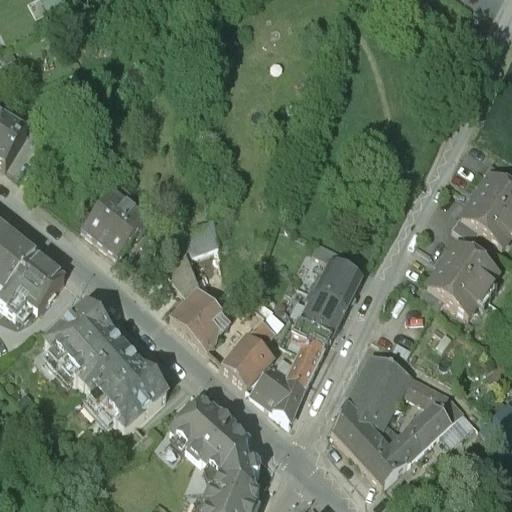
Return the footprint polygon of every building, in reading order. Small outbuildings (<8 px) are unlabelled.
[(25,138),(0,122),(0,169),(4,172),(25,138)] [(509,182),(489,169),(482,179),(489,183),(502,192),(509,182)] [(489,183),(477,200),(475,198),(468,207),(471,209),(460,225),(478,238),(501,254),(508,242),(511,244),(511,198),(502,192),(489,183)] [(111,198),(80,236),(116,265),(147,227),(130,213),(138,203),(121,190),(114,200),(111,198)] [(478,238),(460,225),(458,223),(450,234),(459,240),(460,240),(471,248),(471,247),(478,238)] [(211,226),(173,242),(184,265),(218,253),(211,226)] [(34,260),(0,231),(0,293),(4,297),(34,260)] [(471,248),(460,240),(459,240),(452,251),(454,252),(455,251),(473,264),(480,254),(471,247),(471,248)] [(348,265),(316,248),(310,260),(329,269),(329,268),(343,275),(348,265)] [(454,252),(443,268),(441,266),(435,275),(437,277),(426,294),(444,306),(467,322),(475,311),(481,316),(495,296),(488,291),(496,280),(473,264),(455,251),(454,252)] [(4,297),(0,301),(0,308),(14,320),(25,307),(36,316),(63,283),(34,260),(4,297)] [(184,265),(163,277),(171,288),(190,278),(184,265)] [(343,275),(329,268),(329,269),(321,285),(317,283),(309,297),(345,315),(361,284),(343,275)] [(199,300),(190,278),(171,288),(179,298),(159,316),(204,357),(212,348),(216,337),(210,330),(220,321),(198,300),(199,300)] [(426,294),(424,293),(417,302),(437,316),(444,306),(426,294)] [(345,315),(309,297),(304,309),(307,311),(298,330),(328,345),(329,346),(345,315)] [(266,323),(244,308),(234,318),(253,336),(261,329),(266,323)] [(86,309),(43,346),(50,353),(47,356),(75,388),(78,385),(83,392),(124,356),(109,338),(110,337),(86,309)] [(281,327),(270,318),(266,323),(261,329),(273,339),(281,327)] [(253,336),(220,372),(244,395),(272,365),(260,353),(273,339),(261,329),(253,336)] [(328,345),(298,330),(290,345),(304,352),(300,359),(288,384),(287,387),(303,395),(328,345)] [(124,356),(83,392),(89,398),(86,401),(114,433),(117,430),(123,438),(166,401),(141,373),(140,374),(124,356)] [(446,402),(369,362),(349,399),(386,424),(399,399),(432,415),(446,402)] [(288,384),(271,372),(250,399),(287,428),(303,395),(287,387),(288,384)] [(386,424),(349,399),(331,435),(382,490),(462,418),(446,402),(432,415),(399,445),(383,430),(386,424)] [(246,450),(200,408),(190,419),(188,417),(169,439),(186,454),(184,457),(200,471),(202,468),(218,482),(213,494),(210,492),(202,511),(252,511),(257,499),(243,493),(248,482),(255,480),(258,476),(257,471),(253,468),(246,470),(237,461),(246,450)] [(511,417),(506,412),(485,433),(497,445),(492,451),(511,470),(511,469),(511,417)]
